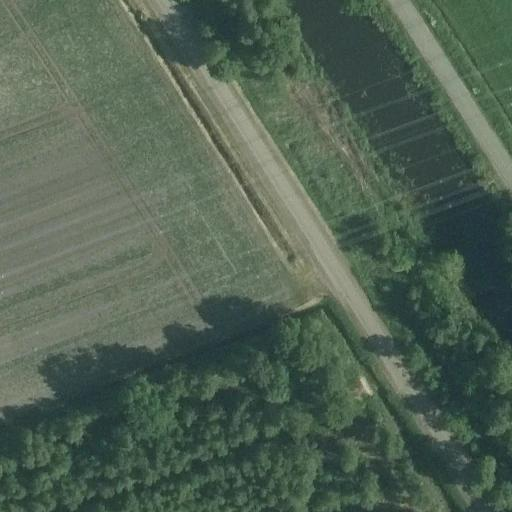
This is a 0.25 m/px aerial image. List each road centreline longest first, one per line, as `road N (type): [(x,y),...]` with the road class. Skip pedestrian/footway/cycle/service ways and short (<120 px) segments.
road 1 (unclassified): [(487,511),(162,0)]
road 2 (unclassified): [(394,0),(511,184)]
